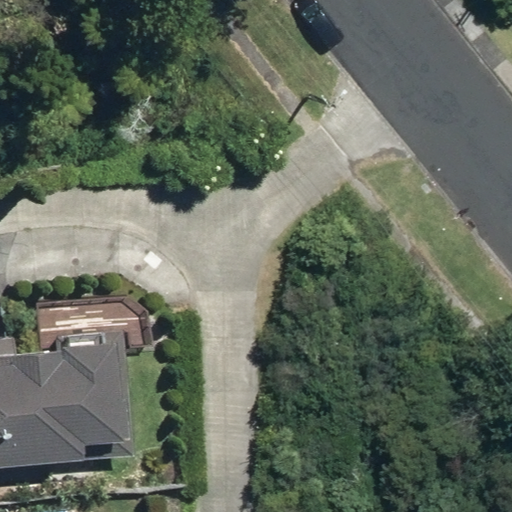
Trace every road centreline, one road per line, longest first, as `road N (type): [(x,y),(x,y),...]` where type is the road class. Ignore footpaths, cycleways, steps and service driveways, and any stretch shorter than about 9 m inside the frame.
road 1 (residential): [(225,511),(223,285),(235,228),(421,78)]
road 2 (residential): [(511,189),(421,78)]
